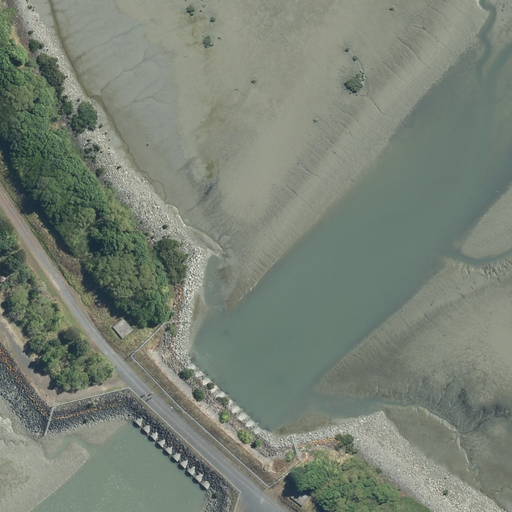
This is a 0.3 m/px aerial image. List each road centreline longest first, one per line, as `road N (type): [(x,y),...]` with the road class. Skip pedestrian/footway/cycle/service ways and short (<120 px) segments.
road 1 (track): [(0,192),(129,378)]
road 2 (track): [(129,378),(251,496)]
road 3 (track): [(129,378),(57,398),(0,324)]
